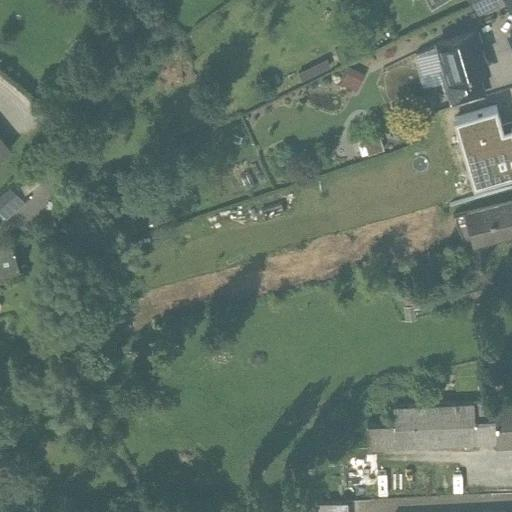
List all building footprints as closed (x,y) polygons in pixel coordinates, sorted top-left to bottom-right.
[(493,1),(492,0),(473,0),(477,9),(493,1)] [(511,0),(503,0),(508,11),(511,8),(511,0)] [(448,79),(448,80),(478,72),(486,69),(475,31),(436,42),(440,55),(438,56),(442,68),(444,67),(448,79)] [(485,95),(478,72),(448,80),(448,79),(445,80),(452,104),(485,95)] [(511,124),(502,127),(495,104),(452,117),(472,186),(511,173),(511,124)] [(0,159),(10,151),(0,138),(0,159)] [(23,205),(8,187),(0,193),(0,213),(6,220),(23,205)] [(511,232),(511,199),(464,211),(471,242),(511,232)] [(12,253),(10,247),(0,250),(0,279),(19,273),(13,255),(15,254),(14,252),(12,253)] [(400,292),(404,322),(414,320),(413,309),(421,308),(418,290),(400,292)] [(412,394),(413,406),(436,405),(435,393),(412,394)] [(511,401),(493,402),(495,443),(511,442),(511,401)] [(367,449),(495,443),(493,402),(436,405),(413,406),(393,407),(393,424),(366,425),(367,449)] [(349,511),(349,503),(312,504),(312,511),(349,511)]
